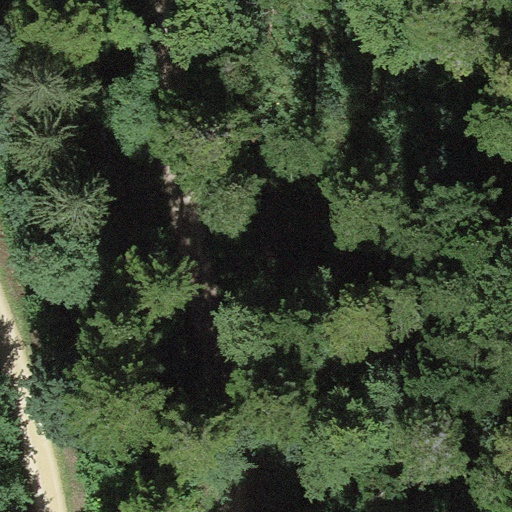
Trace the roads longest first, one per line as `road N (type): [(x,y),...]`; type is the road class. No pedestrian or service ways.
road 1 (track): [(165,0),(245,457),(237,511)]
road 2 (track): [(0,309),(51,465),(57,511)]
